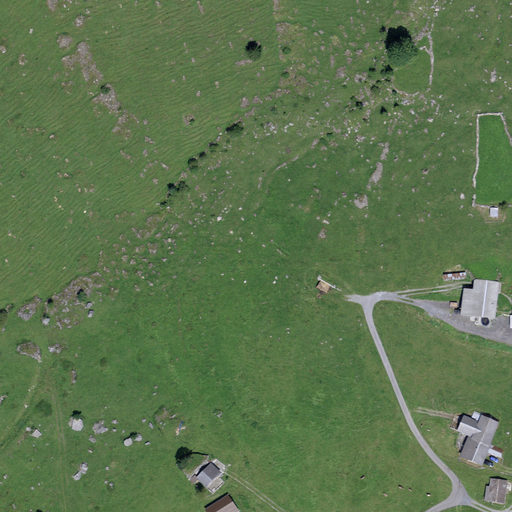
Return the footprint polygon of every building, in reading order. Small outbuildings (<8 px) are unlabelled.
[(501,209),(493,209),(493,218),(501,218),(501,209)] [(466,322),(499,324),(502,288),(479,286),(479,294),(468,293),(466,322)] [(479,426),(457,419),(452,431),(473,438),(464,462),(486,470),(491,458),(505,463),(509,453),(494,448),(502,426),(482,419),(479,426)] [(214,467),(199,483),(210,493),(225,477),(214,467)] [(506,482),(493,480),(490,500),(503,502),(506,482)] [(234,511),(228,501),(209,511),(234,511)]
